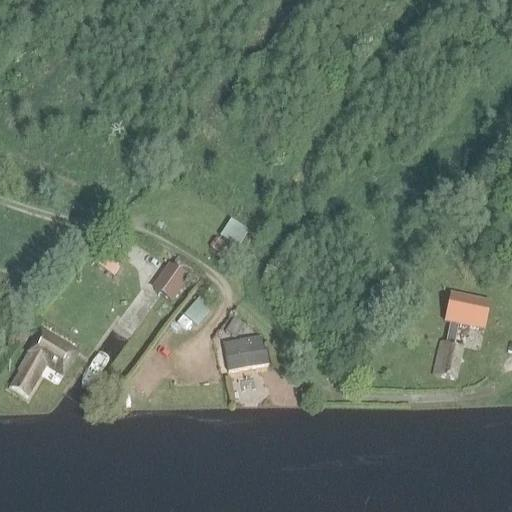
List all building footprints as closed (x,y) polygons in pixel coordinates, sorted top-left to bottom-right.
[(218,237),(239,249),(249,230),(228,219),(218,237)] [(215,240),(209,249),(217,255),(223,246),(215,240)] [(118,254),(107,246),(94,265),(113,279),(121,269),(112,262),(118,254)] [(188,280),(167,266),(150,290),(171,305),(188,280)] [(451,300),(474,312),(484,294),(465,285),(463,287),(459,285),(451,300)] [(4,303),(25,313),(33,296),(12,286),(4,303)] [(196,326),(211,309),(198,298),(183,314),(196,326)] [(492,327),(501,312),(482,303),(475,317),(492,327)] [(233,320),(225,334),(234,340),(243,326),(233,320)] [(18,374),(19,375),(10,390),(26,399),(46,367),(63,377),(75,356),(40,335),(28,356),(18,374)] [(260,340),(222,347),(227,375),(268,368),(265,353),(262,354),(260,340)] [(434,377),(455,382),(462,349),(441,344),(434,377)]
